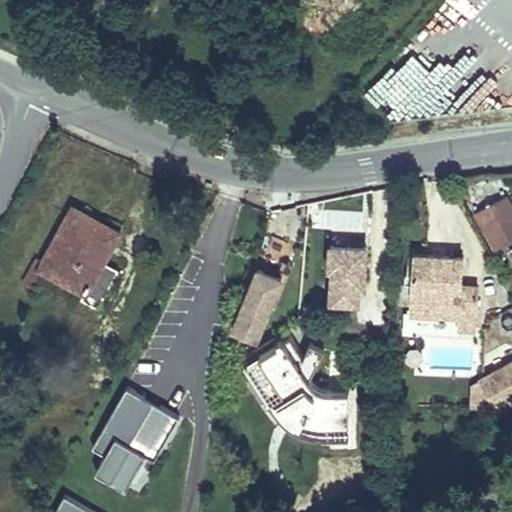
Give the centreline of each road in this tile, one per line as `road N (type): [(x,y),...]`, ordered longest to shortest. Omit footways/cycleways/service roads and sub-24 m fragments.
road 1 (tertiary): [(38,89),(172,142),(285,165),(511,137)]
road 2 (unknown): [(407,153),(497,330)]
